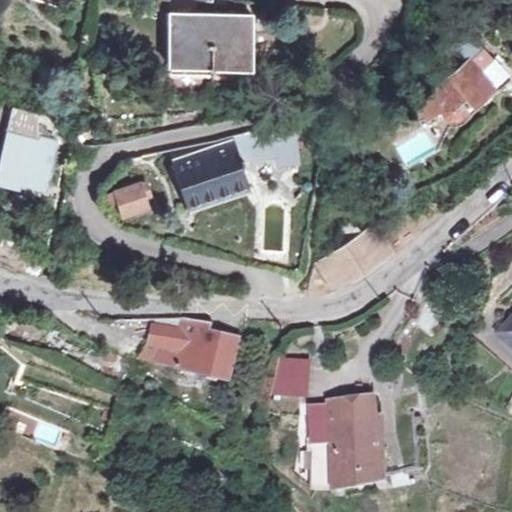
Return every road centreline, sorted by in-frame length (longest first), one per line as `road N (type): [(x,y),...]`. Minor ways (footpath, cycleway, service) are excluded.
road 1 (residential): [(277,307),(261,283),(223,265),(97,233),(72,202),(75,173),(99,146),(178,131),(315,88),(356,57),(364,25),(352,0)]
road 2 (residential): [(277,307),(337,300),(406,255),(511,166)]
road 3 (residential): [(0,280),(60,294),(277,307)]
